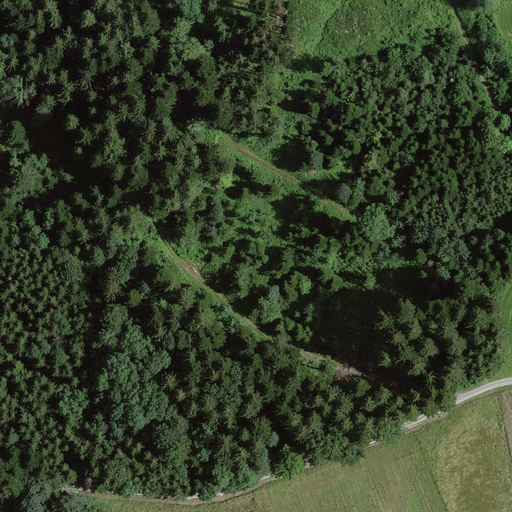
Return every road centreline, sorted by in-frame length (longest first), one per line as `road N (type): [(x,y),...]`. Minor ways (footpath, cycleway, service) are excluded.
road 1 (track): [(497,384),(225,489),(79,484),(0,504)]
road 2 (track): [(509,219),(456,249),(423,250),(386,239),(299,190),(231,127),(215,102),(211,67),(169,21),(161,0)]
road 3 (track): [(445,0),(511,134)]
